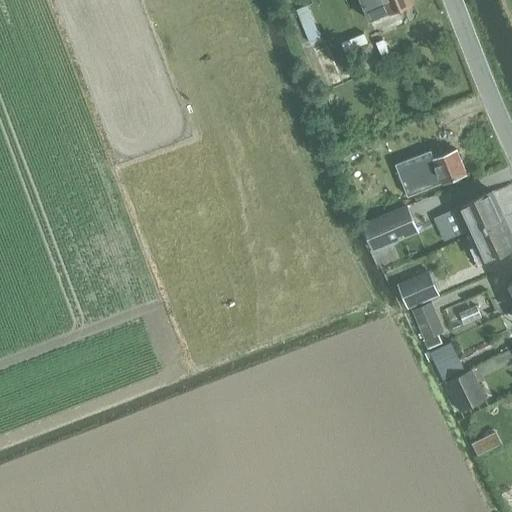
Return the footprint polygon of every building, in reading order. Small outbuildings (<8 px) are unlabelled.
[(360,0),(369,20),(388,12),(414,1),(413,0),(360,0)] [(309,3),(298,6),(309,42),(321,38),(309,3)] [(363,33),(341,41),(344,50),(366,42),(363,33)] [(430,187),(467,173),(458,150),(434,159),(434,160),(422,165),(430,187)] [(411,195),(426,189),(417,165),(402,171),(411,195)] [(457,207),(470,234),(506,218),(493,191),(457,207)] [(374,250),(380,247),(420,231),(408,203),(362,222),(374,250)] [(511,230),(506,218),(470,234),(472,238),(466,241),(477,264),(511,247),(511,230)] [(419,236),(393,247),(405,271),(430,261),(419,236)] [(428,270),(397,283),(407,308),(439,294),(428,270)] [(431,300),(411,308),(423,338),(443,331),(431,300)] [(453,346),(434,355),(446,380),(466,372),(453,346)] [(466,372),(446,380),(459,410),(487,398),(473,369),(466,372)] [(472,440),(476,450),(501,439),(497,429),(472,440)]
